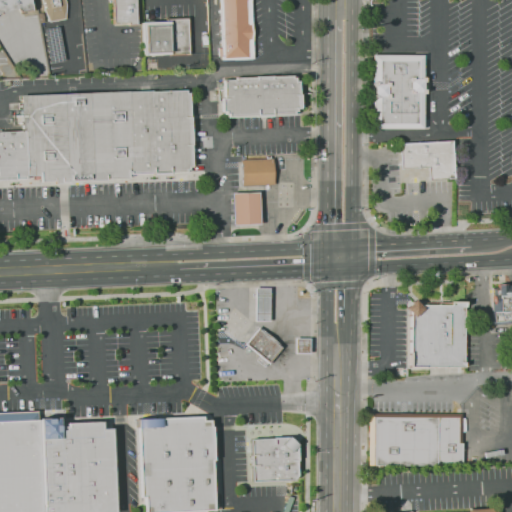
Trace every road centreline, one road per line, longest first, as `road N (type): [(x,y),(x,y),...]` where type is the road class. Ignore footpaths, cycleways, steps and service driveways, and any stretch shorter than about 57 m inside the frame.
road 1 (tertiary): [(341,254),(336,511)]
road 2 (secondary): [(341,254),(344,20)]
road 3 (secondary): [(180,262),(0,271)]
road 4 (secondary): [(341,254),(180,262)]
road 5 (secondary): [(471,249),(341,254)]
